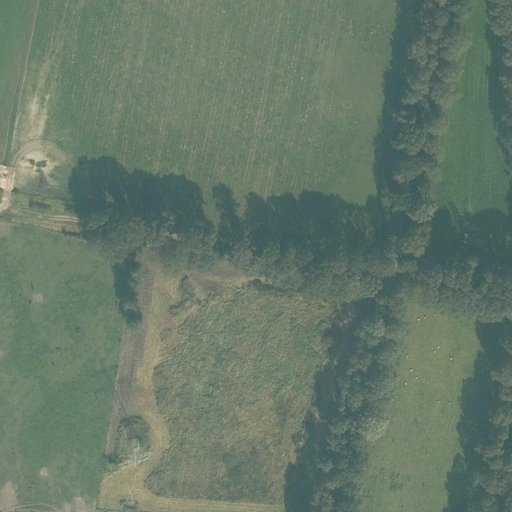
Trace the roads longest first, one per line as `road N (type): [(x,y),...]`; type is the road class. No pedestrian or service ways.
road 1 (track): [(0,209),(359,253),(511,287)]
road 2 (track): [(359,253),(413,0)]
